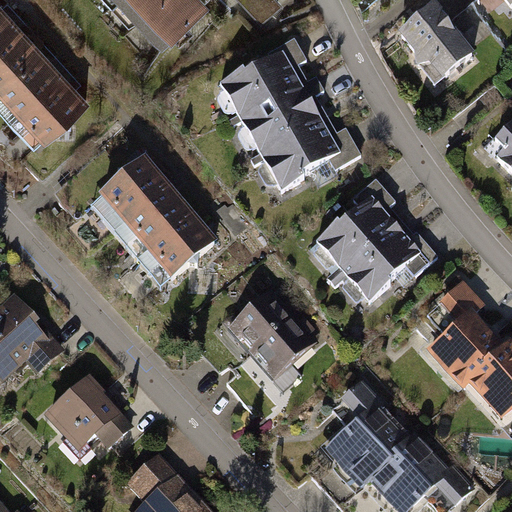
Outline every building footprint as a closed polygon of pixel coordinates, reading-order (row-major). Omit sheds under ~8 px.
[(210,6),(204,0),(117,0),(163,49),(210,6)] [(276,0),(238,0),(261,25),(282,6),(276,0)] [(511,0),(502,0),(511,12),(511,0)] [(102,109),(0,9),(0,115),(48,163),(102,109)] [(435,14),(403,42),(443,89),(476,62),(435,14)] [(360,173),(305,61),(234,95),(289,207),(360,173)] [(511,126),(487,153),(511,176),(511,126)] [(231,260),(156,174),(111,213),(185,299),(231,260)] [(428,272),(374,216),(329,260),(383,315),(428,272)] [(480,304),(458,281),(438,300),(458,321),(426,352),(498,427),(511,413),(511,353),(472,312),(480,304)] [(298,322),(272,293),(227,331),(253,360),(298,322)] [(0,325),(0,376),(10,388),(61,343),(26,303),(0,325)] [(275,387),(320,349),(298,322),(253,360),(275,387)] [(140,419),(89,373),(52,414),(103,460),(140,419)] [(359,492),(417,438),(365,383),(341,405),(361,426),(356,432),(328,458),(359,492)] [(450,473),(417,438),(359,492),(362,495),(378,511),(426,511),(441,498),(455,511),(457,511),(477,493),(454,470),(450,473)] [(149,511),(197,511),(165,477),(139,501),(149,511)]
